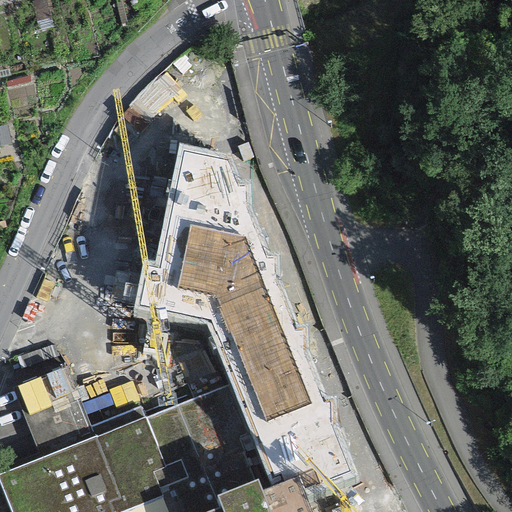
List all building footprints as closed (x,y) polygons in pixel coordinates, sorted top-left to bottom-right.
[(47,1),(33,4),(38,34),(53,31),(47,1)] [(7,128),(0,129),(0,149),(12,147),(7,128)] [(155,216),(135,265),(215,298),(220,286),(227,289),(231,293),(236,299),(239,305),(242,312),(233,315),(260,382),(268,397),(312,379),(321,375),(306,335),(313,333),(296,288),(284,265),(288,261),(289,254),(288,247),(282,242),(275,240),(270,240),(265,244),(245,233),(219,222),(217,227),(160,204),(155,216)] [(69,367),(74,380),(109,367),(94,329),(59,343),(69,367)] [(121,511),(162,496),(152,471),(166,466),(143,407),(92,427),(74,380),(69,367),(17,387),(44,455),(0,472),(0,478),(13,511),(121,511)] [(312,379),(268,397),(297,468),(304,486),(357,464),(321,375),(312,379)] [(263,481),(297,468),(268,397),(260,382),(236,391),(232,382),(169,406),(166,398),(143,407),(166,466),(152,471),(162,496),(121,511),(194,511),(221,501),(216,488),(259,471),(263,481)] [(221,501),(194,511),(314,511),(304,486),(297,468),(263,481),(259,471),(216,488),(221,501)]
